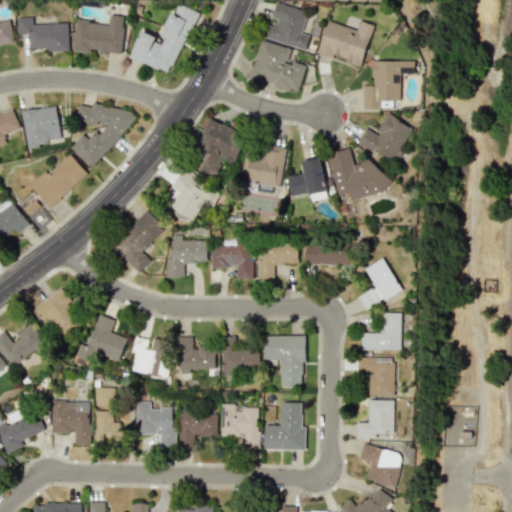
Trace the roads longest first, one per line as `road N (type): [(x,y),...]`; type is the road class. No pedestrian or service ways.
road 1 (residential): [(65,246),(107,283),(152,303),(329,308),(320,477),(52,471),(0,507)]
road 2 (tertiary): [(244,0),(208,77),(141,172),(65,246),(0,293)]
road 3 (residential): [(0,85),(79,79),(188,109)]
road 4 (residential): [(208,77),(265,107),(323,113)]
